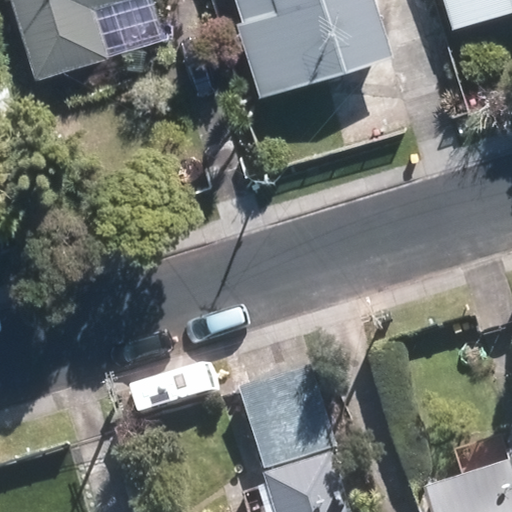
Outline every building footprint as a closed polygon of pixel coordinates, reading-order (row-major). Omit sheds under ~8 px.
[(10,0),(34,73),(98,52),(82,4),(96,0),(10,0)] [(356,0),(239,0),(268,88),(374,55),(356,0)] [(511,0),(448,0),(454,19),(511,0)] [(262,483),(331,463),(307,379),(237,399),(262,483)] [(511,511),(511,475),(423,504),(425,511),(511,511)] [(334,511),(324,478),(266,496),(271,511),(334,511)]
